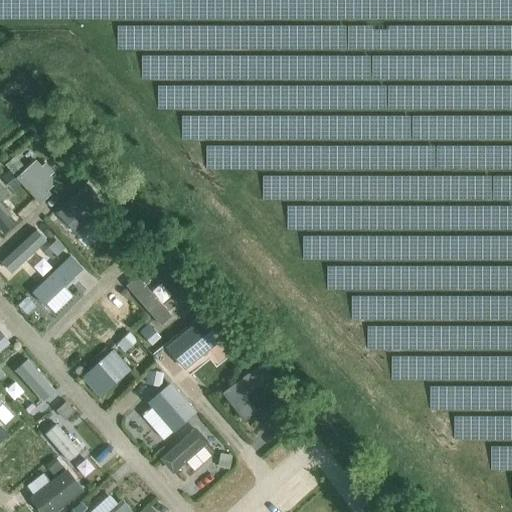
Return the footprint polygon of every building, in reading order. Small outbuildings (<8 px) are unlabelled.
[(38,156),(17,176),(41,201),(62,181),(38,156)] [(16,157),(6,166),(13,173),(23,165),(16,157)] [(72,164),(65,171),(71,177),(78,171),(72,164)] [(3,177),(12,188),(19,183),(9,172),(3,177)] [(0,227),(4,233),(19,220),(1,198),(9,191),(1,181),(0,181),(0,227)] [(86,229),(79,222),(63,236),(70,244),(86,229)] [(37,227),(2,260),(13,271),(48,239),(37,227)] [(82,254),(95,243),(88,235),(75,247),(82,254)] [(53,314),(75,293),(66,284),(85,266),(72,253),(23,300),(30,307),(39,298),(53,314)] [(99,263),(91,269),(100,279),(107,273),(99,263)] [(160,324),(173,313),(139,273),(127,283),(160,324)] [(124,328),(140,313),(115,288),(99,303),(124,328)] [(148,325),(140,332),(152,345),(159,338),(148,325)] [(0,326),(0,349),(11,340),(0,326)] [(118,344),(125,351),(136,340),(129,332),(118,344)] [(245,340),(235,349),(244,360),(254,351),(245,340)] [(114,347),(83,376),(102,396),(133,367),(114,347)] [(28,356),(14,369),(44,401),(58,388),(28,356)] [(246,421),(261,411),(248,393),(275,375),(265,361),(224,388),(246,421)] [(161,386),(163,373),(148,370),(146,383),(161,386)] [(165,438),(198,410),(173,380),(149,400),(143,393),(134,401),(165,438)] [(195,426),(162,457),(184,480),(217,449),(195,426)] [(274,455),(289,473),(316,451),(301,433),(274,455)] [(20,482),(51,457),(34,437),(4,462),(20,482)] [(100,439),(74,463),(91,482),(118,458),(100,439)] [(221,454),(219,465),(230,467),(232,456),(221,454)] [(55,457),(45,465),(52,474),(62,466),(55,457)] [(44,511),(54,511),(85,487),(68,466),(31,496),(44,511)] [(132,511),(113,490),(87,511),(132,511)]
